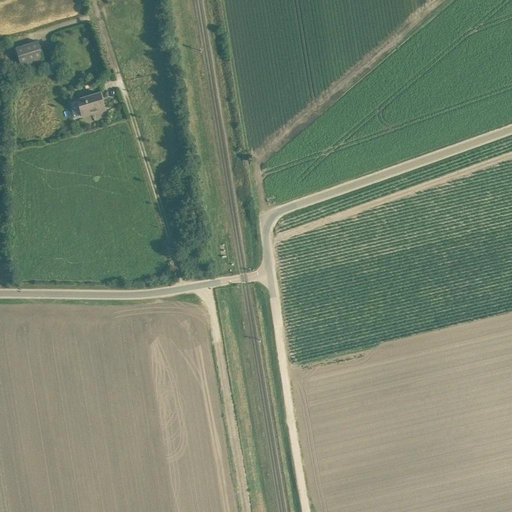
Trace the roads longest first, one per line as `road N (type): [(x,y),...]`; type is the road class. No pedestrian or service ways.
road 1 (unclassified): [(269,274),(268,214),(511,128)]
road 2 (track): [(94,0),(184,288)]
road 3 (tertiary): [(0,292),(149,293),(269,274)]
road 4 (track): [(307,511),(269,274)]
road 5 (track): [(205,283),(246,511)]
